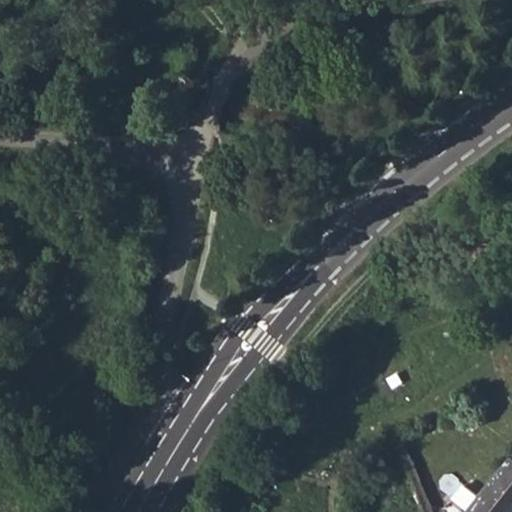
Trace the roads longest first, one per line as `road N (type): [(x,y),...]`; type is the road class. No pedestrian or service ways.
road 1 (tertiary): [(179,440),(223,372),(322,262),(387,197),(511,104)]
road 2 (unclassified): [(341,0),(250,48),(221,89),(191,191)]
road 3 (unclassified): [(191,191),(159,348),(161,403),(179,440)]
road 4 (unclassified): [(0,137),(139,148),(167,161),(191,191)]
